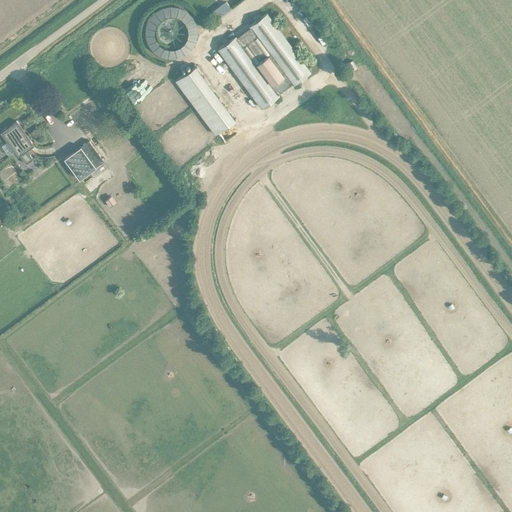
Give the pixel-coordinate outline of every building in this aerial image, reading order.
[(294,14),(299,11),(294,1),(289,4),(294,14)] [(310,73),(266,14),(250,26),(251,27),(236,38),(235,37),(218,49),(262,108),(279,96),(278,94),(292,84),(293,85),(310,73)] [(305,17),(301,20),(309,36),(314,33),(305,17)] [(175,80),(215,134),(235,120),(195,66),(175,80)] [(51,86),(63,104),(75,96),(83,108),(94,100),(75,73),(64,81),(63,79),(51,86)] [(116,89),(121,99),(154,80),(151,75),(132,86),(130,81),(116,89)] [(23,130),(16,121),(0,133),(7,142),(8,141),(11,146),(10,146),(18,156),(19,155),(26,164),(33,158),(26,150),(34,144),(27,135),(25,136),(21,131),(23,130)] [(88,140),(64,158),(79,179),(88,172),(93,179),(109,168),(88,140)] [(97,194),(101,200),(108,196),(104,189),(97,194)] [(152,215),(157,221),(162,217),(156,211),(152,215)]
